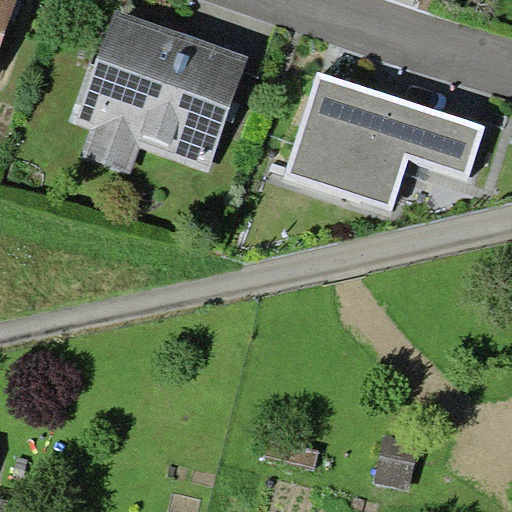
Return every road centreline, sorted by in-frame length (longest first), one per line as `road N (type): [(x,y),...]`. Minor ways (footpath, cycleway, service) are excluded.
road 1 (residential): [(511,222),(0,342)]
road 2 (residential): [(511,73),(279,0)]
